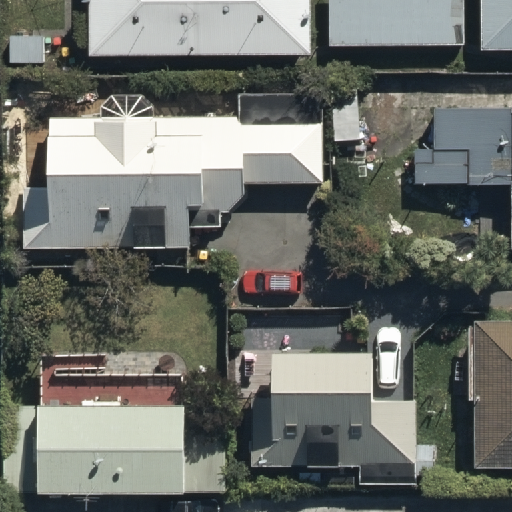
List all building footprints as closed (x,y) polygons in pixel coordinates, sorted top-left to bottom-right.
[(310,0),(89,0),(90,45),(311,43),(310,0)] [(462,0),(327,0),(327,37),(462,37),(462,0)] [(511,0),(480,0),(480,36),(511,35),(511,0)] [(48,107),(48,110),(48,196),(25,196),(25,240),(187,240),(187,218),(221,218),(221,199),(234,199),(234,186),(242,186),(242,173),(322,173),(322,83),(238,83),(238,104),(157,105),(157,93),(149,93),(149,86),(100,86),(100,97),(93,97),(93,107),(48,107)] [(417,172),(507,171),(508,232),(511,232),(511,87),(510,87),(510,95),(437,96),(437,134),(417,134),(417,172)] [(474,314),(466,314),(469,388),(474,388),(477,456),(511,454),(511,307),(474,308),(474,314)] [(372,326),(271,328),(272,385),(249,386),(251,456),(360,454),(360,474),(416,472),(414,382),(373,383),(372,326)] [(40,394),(1,394),(1,479),(223,479),(223,398),(187,398),(186,387),(40,387),(40,394)]
